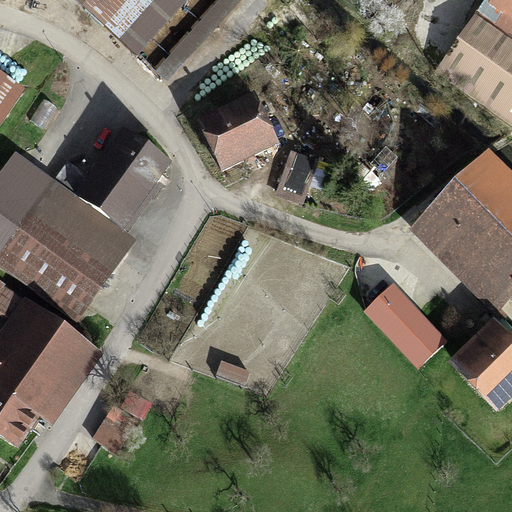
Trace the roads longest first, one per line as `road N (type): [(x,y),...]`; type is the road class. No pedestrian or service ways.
road 1 (residential): [(201,194),(96,394),(13,511)]
road 2 (residential): [(467,316),(386,239),(332,241),(201,194)]
road 3 (residential): [(201,194),(161,132),(81,54),(0,13)]
